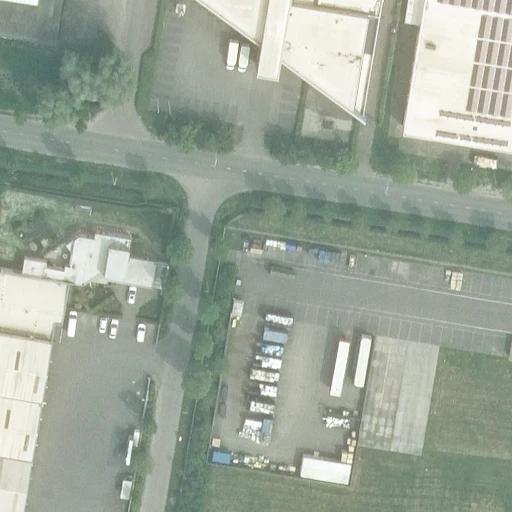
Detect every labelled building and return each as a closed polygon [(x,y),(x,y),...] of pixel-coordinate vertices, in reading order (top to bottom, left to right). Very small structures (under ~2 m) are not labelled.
[(0,0),(0,31),(55,40),(60,0),(0,0)] [(255,62),(269,65),(279,0),(211,0),(260,35),(255,62)] [(279,0),(269,65),(276,67),(279,50),(361,112),(379,0),(279,0)] [(414,57),(402,126),(511,143),(511,0),(407,0),(405,17),(420,20),(414,57)] [(84,93),(98,95),(101,76),(87,74),(84,93)] [(0,328),(51,337),(54,319),(61,321),(68,279),(81,281),(90,276),(91,278),(105,280),(109,277),(151,285),(155,259),(127,254),(130,236),(94,230),(93,236),(78,233),(65,242),(71,251),(69,263),(64,263),(63,267),(43,264),(42,274),(0,267),(0,328)] [(0,511),(21,511),(51,337),(0,328),(0,511)]
